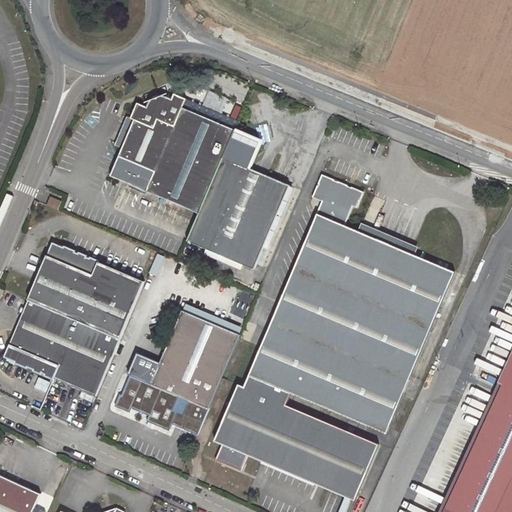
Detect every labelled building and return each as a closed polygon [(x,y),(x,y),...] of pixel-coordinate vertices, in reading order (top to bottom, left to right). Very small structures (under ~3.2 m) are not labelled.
[(233,134),(234,130),(182,108),(186,99),(174,93),(172,99),(165,96),(160,98),(159,97),(157,97),(155,98),(154,100),(154,101),(148,104),(147,106),(137,102),(130,118),(134,119),(119,155),(155,171),(146,191),(199,213),(233,134)] [(258,145),(233,134),(199,213),(187,242),(206,249),(204,255),(223,263),(225,258),(254,270),(289,186),(248,168),(258,145)] [(245,372),(240,385),(282,404),(288,391),(386,433),(454,273),(401,250),(359,232),(344,225),(353,206),(357,208),(363,193),(322,175),(313,197),(322,201),(317,215),(318,216),(251,375),(245,372)] [(49,202),(47,206),(58,210),(61,202),(50,198),(49,202)] [(362,223),(359,232),(401,250),(404,242),(362,223)] [(120,338),(144,281),(58,245),(51,247),(29,299),(120,338)] [(96,396),(120,338),(29,299),(7,351),(10,359),(96,396)] [(198,435),(240,335),(183,311),(151,384),(130,375),(122,395),(120,395),(115,406),(130,412),(132,408),(149,416),(147,421),(149,421),(156,424),(170,430),(173,424),(198,435)] [(511,353),(498,382),(509,387),(511,380),(511,353)] [(511,511),(511,380),(509,387),(498,382),(454,362),(412,452),(461,475),(446,508),(454,511),(511,511)] [(379,445),(282,404),(240,385),(215,441),(223,444),(216,460),(242,471),(248,455),(356,500),(379,445)] [(156,424),(149,421),(147,426),(154,430),(156,424)] [(0,511),(32,511),(41,494),(0,474),(0,511)]
